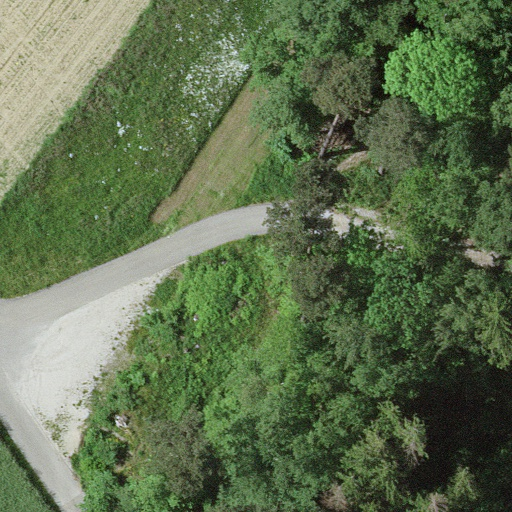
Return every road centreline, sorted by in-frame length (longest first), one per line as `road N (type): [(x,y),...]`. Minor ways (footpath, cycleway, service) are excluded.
road 1 (track): [(0,329),(184,241),(253,222),(317,221),(511,249)]
road 2 (track): [(0,385),(86,511)]
